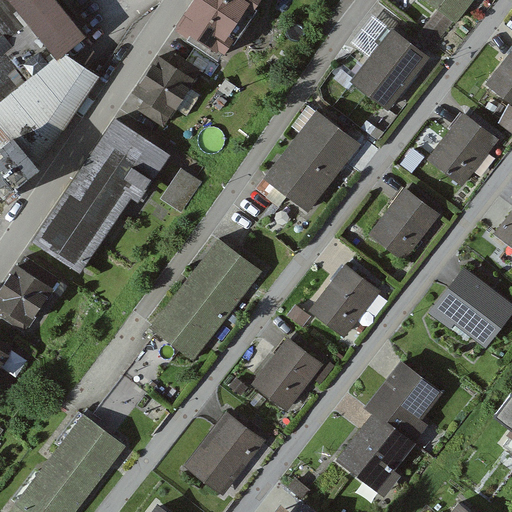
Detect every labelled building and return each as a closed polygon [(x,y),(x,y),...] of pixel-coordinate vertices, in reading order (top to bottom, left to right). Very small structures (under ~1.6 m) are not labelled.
[(64,0),(0,0),(0,195),(41,159),(100,71),(64,44),(87,30),(64,0)] [(217,52),(218,50),(225,54),(235,40),(228,36),(247,8),(253,12),(260,0),(193,0),(177,25),(178,26),(175,30),(187,38),(190,34),(217,52)] [(479,0),(423,0),(459,27),(479,0)] [(350,82),(388,111),(430,58),(393,28),(350,82)] [(199,80),(163,56),(136,95),(173,119),(199,80)] [(511,56),(490,84),(511,101),(511,56)] [(360,145),(319,113),(269,177),(310,209),(360,145)] [(179,155),(118,114),(30,243),(81,277),(126,212),(135,219),(179,155)] [(498,141),(468,117),(433,160),(464,184),(498,141)] [(203,186),(183,172),(161,202),(181,216),(203,186)] [(442,216),(409,191),(373,238),(405,263),(442,216)] [(511,217),(502,230),(511,237),(511,217)] [(267,273),(221,238),(153,328),(160,333),(96,416),(87,409),(15,504),(25,511),(75,511),(125,447),(113,438),(180,350),(198,363),(267,273)] [(511,314),(511,303),(464,266),(429,312),(450,328),(454,324),(485,348),(511,314)] [(53,289),(19,267),(0,296),(0,313),(26,330),(53,289)] [(382,292),(350,267),(312,315),(345,340),(382,292)] [(323,364),(291,340),(256,387),(288,411),(323,364)] [(0,372),(11,357),(0,349),(0,372)] [(429,425),(422,420),(443,393),(401,360),(364,408),(372,414),(385,424),(388,421),(416,442),(429,425)] [(416,443),(416,442),(388,421),(385,424),(372,414),(336,459),(385,497),(402,476),(395,470),(416,443)] [(265,442),(230,416),(190,468),(225,494),(265,442)] [(169,511),(157,503),(149,511),(169,511)]
